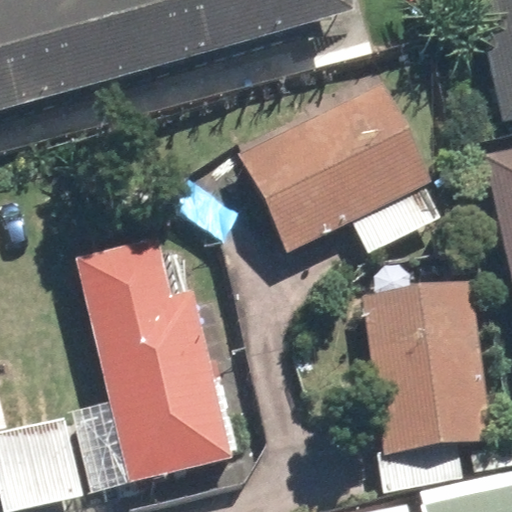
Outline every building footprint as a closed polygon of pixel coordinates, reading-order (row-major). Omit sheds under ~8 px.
[(0,118),(352,20),(346,0),(25,0),(0,7),(0,118)] [(511,0),(473,0),(503,129),(511,126),(511,0)] [(432,189),(384,87),(237,156),(284,258),(432,189)] [(511,154),(482,162),(511,292),(511,154)] [(442,223),(429,195),(351,231),(364,259),(442,223)] [(233,467),(179,231),(73,256),(127,492),(233,467)] [(472,284),(358,301),(382,463),(496,446),(472,284)] [(39,511),(94,499),(76,421),(0,438),(0,506),(1,511),(39,511)] [(511,511),(511,474),(416,496),(419,511),(511,511)]
